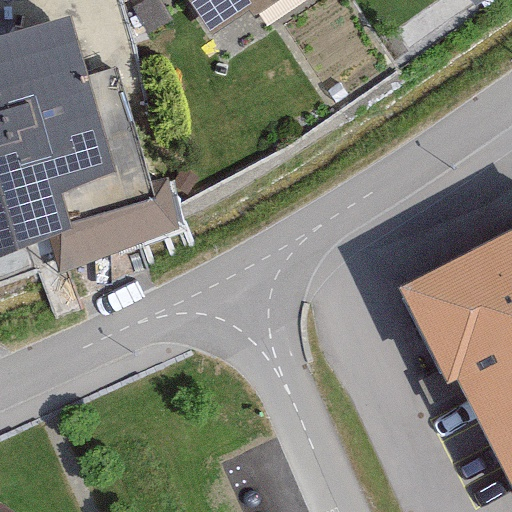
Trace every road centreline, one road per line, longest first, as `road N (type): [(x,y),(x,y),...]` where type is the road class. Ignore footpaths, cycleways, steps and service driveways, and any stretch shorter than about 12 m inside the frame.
road 1 (residential): [(242,273),(511,91)]
road 2 (residential): [(0,383),(242,273)]
road 3 (residential): [(242,273),(340,511)]
